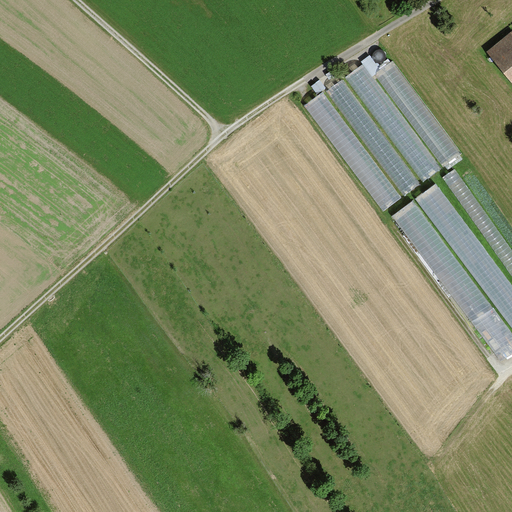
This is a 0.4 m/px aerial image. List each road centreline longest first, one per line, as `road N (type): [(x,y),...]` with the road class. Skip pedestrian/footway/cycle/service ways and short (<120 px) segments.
road 1 (track): [(431,0),(222,133),(0,336)]
road 2 (track): [(75,0),(222,133)]
road 3 (track): [(511,368),(432,460)]
